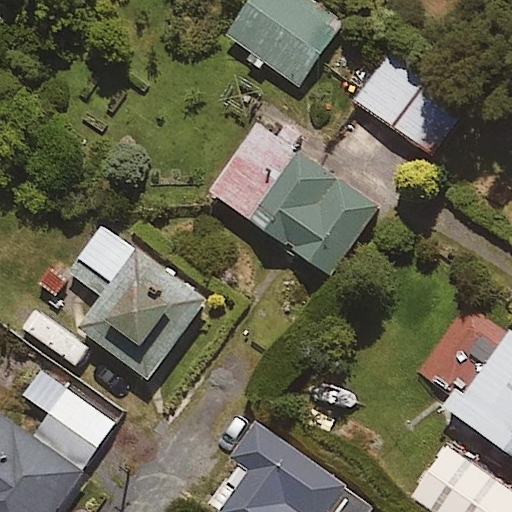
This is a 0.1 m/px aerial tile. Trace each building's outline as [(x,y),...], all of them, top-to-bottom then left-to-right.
[(346,24),(311,0),(254,0),(229,36),(300,88),(346,24)] [(472,108),(397,53),(360,103),(435,158),(472,108)] [(382,211),(260,127),(214,195),(335,278),(382,211)] [(210,303),(107,229),(74,275),(105,298),(81,331),(154,383),(210,303)] [(91,349),(38,313),(26,331),(79,367),(91,349)] [(511,337),(456,414),(511,454),(511,337)] [(0,511),(59,511),(120,427),(45,373),(10,423),(0,415),(0,511)] [(373,511),(377,508),(266,431),(241,467),(254,475),(228,511),(373,511)] [(511,511),(511,491),(451,449),(416,499),(434,511),(511,511)]
